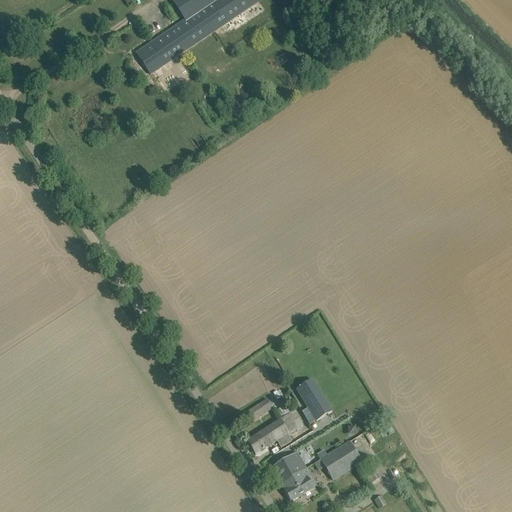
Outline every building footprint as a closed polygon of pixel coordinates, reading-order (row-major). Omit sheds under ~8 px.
[(172,0),(186,20),(136,54),(142,62),(142,63),(145,67),(151,75),(163,66),(220,28),(258,2),(257,0),(172,0)] [(166,27),(173,22),(160,3),(153,8),(166,27)] [(211,147),(203,134),(192,141),(200,154),(211,147)] [(271,335),(274,339),(287,331),(284,327),(271,335)] [(240,357),(243,361),(255,354),(251,349),(240,357)] [(209,374),(218,366),(215,363),(206,371),(209,374)] [(296,391),(316,423),(333,413),(313,380),(296,391)] [(273,408),(267,400),(245,414),(251,422),(273,408)] [(294,411),(255,437),(247,442),(255,455),(277,442),(281,448),(292,441),(288,435),(303,426),(294,411)] [(349,442),(319,460),(333,481),(362,463),(349,442)] [(296,453),(271,469),(281,485),(306,469),(296,453)] [(306,469),(281,485),(291,502),(314,489),(306,476),(310,475),(306,469)] [(367,477),(372,485),(385,477),(379,469),(367,477)] [(379,510),(387,505),(381,497),(374,502),(379,510)]
